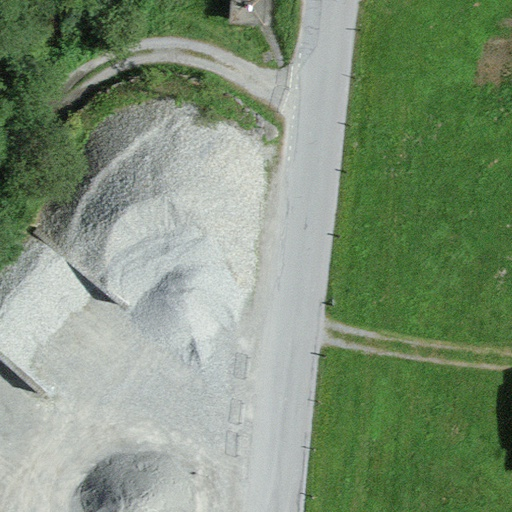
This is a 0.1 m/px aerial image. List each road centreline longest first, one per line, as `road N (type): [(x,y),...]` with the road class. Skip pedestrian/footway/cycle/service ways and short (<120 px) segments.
road 1 (unclassified): [(318,0),(274,511)]
road 2 (track): [(310,87),(103,59),(40,97),(0,139)]
